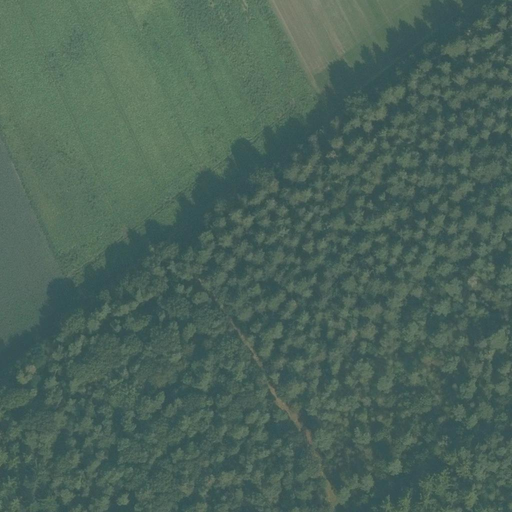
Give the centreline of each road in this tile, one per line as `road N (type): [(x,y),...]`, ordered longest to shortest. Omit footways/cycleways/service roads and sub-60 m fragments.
road 1 (track): [(0,374),(488,0)]
road 2 (track): [(270,377),(173,242)]
road 3 (track): [(340,511),(270,377)]
